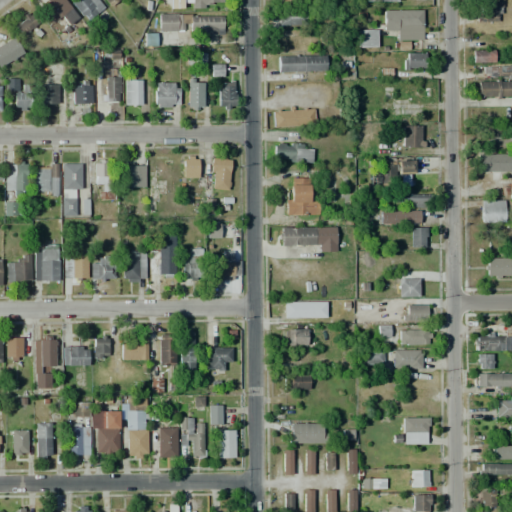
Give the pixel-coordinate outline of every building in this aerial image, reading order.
[(46,0),(62,0),(69,9),(50,23),(38,6),(46,0)] [(96,0),(102,7),(85,21),(70,2),(72,0),(96,0)] [(185,0),(185,9),(169,9),(168,0),(185,0)] [(222,0),(223,4),(202,5),(203,8),(191,9),(191,0),(222,0)] [(497,2),(497,21),(476,22),(476,2),(497,2)] [(305,9),(306,25),(278,25),(278,9),(305,9)] [(382,31),(382,9),(422,9),(421,41),(396,41),(396,31),(382,31)] [(31,10),(40,22),(21,36),(12,24),(31,10)] [(181,14),(158,14),(158,32),(182,32),(181,14)] [(223,16),(223,37),(189,38),(189,16),(223,16)] [(376,47),(367,48),(357,48),(357,39),(357,29),(367,29),(376,29),(376,38),(376,47)] [(155,46),(155,34),(143,34),(143,45),(155,46)] [(0,43),(12,36),(22,53),(0,65),(0,43)] [(118,102),(102,102),(102,50),(118,49),(118,102)] [(492,49),(492,63),(472,63),(471,50),(492,49)] [(185,52),(205,53),(205,65),(185,65),(185,52)] [(424,52),(424,68),(403,69),(402,53),(424,52)] [(325,55),(325,70),(277,72),(276,57),(325,55)] [(210,77),(222,77),(222,64),(210,65),(210,77)] [(511,66),(511,77),(497,77),(497,66),(511,66)] [(202,110),(186,110),(187,78),(203,78),(202,110)] [(140,105),(123,106),(122,80),(139,79),(140,105)] [(90,104),(71,104),(70,81),(89,80),(90,104)] [(234,109),(216,109),(216,80),(234,80),(234,109)] [(511,80),(511,96),(476,96),(476,80),(511,80)] [(178,83),(178,107),(153,107),(153,82),(178,83)] [(21,84),(32,84),(33,109),(14,110),(13,92),(21,92),(21,84)] [(57,104),(39,104),(39,84),(57,84),(57,104)] [(313,107),(314,125),(273,128),(271,110),(313,107)] [(419,148),(401,147),(401,125),(420,126),(419,148)] [(312,144),(311,163),(272,161),(272,142),(312,144)] [(511,154),(511,170),(475,170),(476,153),(511,154)] [(181,155),(197,156),(197,178),(181,178),(181,155)] [(209,156),(229,157),(227,189),(208,189),(209,156)] [(412,160),(412,186),(379,186),(379,161),(412,160)] [(74,190),(74,216),(61,216),(60,163),(79,163),(79,190),(74,190)] [(93,163),(114,163),(115,200),(100,200),(99,184),(93,184),(93,163)] [(26,191),(4,191),(4,164),(26,164),(26,191)] [(57,195),(32,195),(32,164),(56,164),(57,195)] [(144,165),(144,186),(119,186),(119,165),(144,165)] [(288,178),(308,177),(308,199),(317,199),(318,215),(283,216),(283,199),(289,199),(288,178)] [(511,182),(511,198),(500,198),(500,182),(511,182)] [(426,194),(426,207),(393,208),(393,194),(426,194)] [(480,200),(504,200),(503,223),(480,223),(480,200)] [(16,201),(16,216),(3,216),(3,201),(16,201)] [(418,210),(418,223),(379,223),(379,210),(418,210)] [(219,238),(205,239),(205,223),(218,223),(219,238)] [(335,226),(335,251),(317,252),(317,245),(279,246),(279,227),(335,226)] [(425,227),(426,247),(407,248),(406,227),(425,227)] [(160,274),(160,287),(148,287),(147,251),(158,251),(158,234),(173,233),(174,274),(160,274)] [(56,282),(32,282),(32,248),(56,248),(56,282)] [(181,249),(202,249),(201,280),(181,280),(181,249)] [(142,282),(122,282),(121,251),(142,250),(142,282)] [(208,256),(220,256),(220,251),(231,250),(231,261),(238,261),(239,276),(208,277),(208,256)] [(85,254),(85,278),(62,278),(62,255),(85,254)] [(89,256),(112,255),(113,279),(89,279),(89,256)] [(12,256),(29,256),(30,282),(5,283),(4,263),(13,262),(12,256)] [(511,258),(511,278),(483,277),(484,257),(511,258)] [(418,278),(418,296),(397,296),(397,278),(418,278)] [(313,302),(313,318),(287,318),(287,302),(313,302)] [(402,305),(425,305),(425,321),(402,321),(402,305)] [(429,326),(429,344),(377,345),(376,328),(429,326)] [(307,328),(307,345),(284,346),(283,329),(307,328)] [(193,376),(180,377),(178,332),(192,331),(193,376)] [(501,331),(501,351),(474,351),(474,332),(501,331)] [(502,351),(511,350),(511,332),(502,332),(502,351)] [(173,365),(157,366),(156,334),(172,334),(173,365)] [(107,359),(91,359),(91,335),(107,335),(107,359)] [(29,337),(30,356),(5,357),(4,338),(29,337)] [(53,338),(54,368),(42,368),(43,388),(32,389),(30,338),(53,338)] [(145,340),(146,359),(120,360),(119,342),(145,340)] [(87,346),(87,365),(61,366),(60,347),(87,346)] [(230,347),(230,370),(206,370),(207,346),(230,347)] [(382,349),(382,364),(357,364),(357,350),(382,349)] [(420,350),(420,368),(391,368),(392,350),(420,350)] [(490,352),(491,369),(476,370),(475,353),(490,352)] [(511,372),(511,386),(472,387),(472,372),(511,372)] [(308,375),(307,390),(282,390),(283,375),(308,375)] [(149,392),(160,392),(160,380),(149,380),(149,392)] [(144,428),(125,429),(125,398),(144,398),(144,428)] [(511,400),(511,418),(495,418),(495,400),(511,400)] [(88,402),(89,416),(69,417),(69,402),(88,402)] [(220,424),(207,425),(206,405),(220,404),(220,424)] [(117,407),(117,428),(89,428),(89,408),(117,407)] [(202,423),(202,455),(190,455),(190,439),(185,440),(185,446),(178,447),(178,416),(192,416),(192,423),(202,423)] [(401,416),(427,416),(426,444),(401,444),(401,416)] [(49,422),(49,459),(34,459),(34,423),(49,422)] [(324,423),(324,443),(287,443),(287,422),(324,423)] [(89,455),(66,455),(66,427),(88,426),(89,455)] [(175,457),(156,457),(156,427),(175,427),(175,457)] [(95,429),(117,429),(117,454),(95,454),(95,429)] [(125,429),(146,429),(146,458),(125,459),(125,429)] [(233,458),(216,458),(215,430),(233,429),(233,458)] [(26,431),(10,431),(10,454),(26,454),(26,431)] [(511,445),(511,459),(490,460),(489,446),(511,445)] [(282,475),(291,475),(291,450),(281,450),(282,475)] [(312,475),(312,451),(302,451),(302,475),(312,475)] [(354,470),(344,471),(344,452),(353,452),(354,470)] [(323,453),(323,471),(332,471),(332,453),(323,453)] [(511,464),(511,475),(477,475),(477,464),(511,464)] [(427,470),(427,487),(409,487),(408,470),(427,470)] [(384,478),(385,489),(359,489),(359,478),(384,478)] [(302,511),(311,511),(312,490),(303,490),(302,511)] [(333,511),(333,490),(323,491),(323,511),(333,511)] [(495,506),(480,507),(479,491),(493,490),(495,506)] [(345,511),(355,511),(355,494),(345,493),(345,511)] [(292,494),(283,494),(282,511),(292,511),(292,494)] [(428,511),(410,511),(410,494),(428,494),(428,511)]
